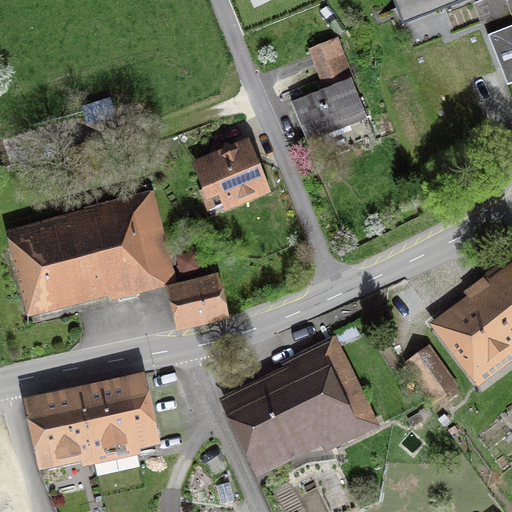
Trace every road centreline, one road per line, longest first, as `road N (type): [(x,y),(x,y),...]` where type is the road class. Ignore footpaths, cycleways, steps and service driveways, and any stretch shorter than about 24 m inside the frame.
road 1 (residential): [(337,295),(216,0)]
road 2 (secondary): [(337,295),(511,210)]
road 3 (secondary): [(6,381),(191,347)]
road 4 (residential): [(261,511),(191,347)]
road 5 (secondary): [(191,347),(337,295)]
road 6 (residential): [(6,381),(43,511)]
